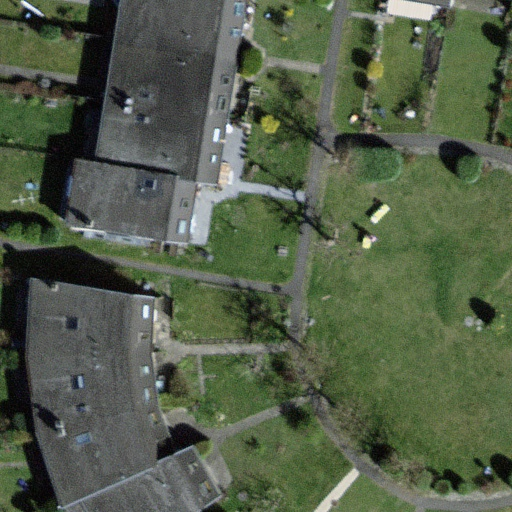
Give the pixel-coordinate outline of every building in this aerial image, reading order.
[(242,0),(125,0),(120,39),(234,57),(242,0)] [(234,57),(120,39),(110,101),(224,119),(234,57)] [(224,119),(110,101),(100,162),(195,177),(214,180),(224,119)] [(69,219),(186,237),(195,177),(100,162),(79,159),(69,219)] [(152,300),(34,280),(29,361),(149,355),(152,300)] [(155,407),(149,355),(29,361),(39,436),(155,407)] [(173,457),(155,407),(39,436),(61,511),(82,502),(173,457)] [(191,448),(173,457),(82,502),(88,511),(195,511),(217,497),(191,448)]
